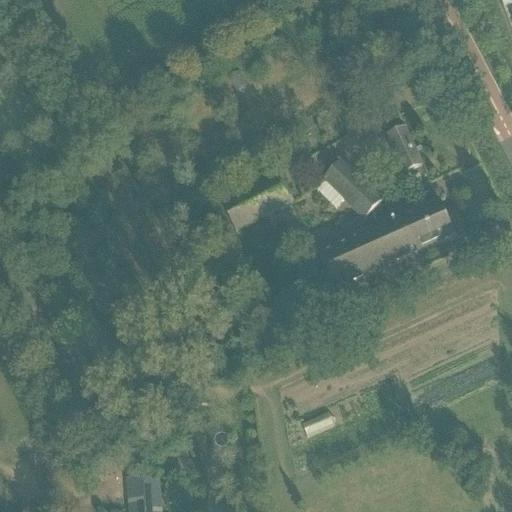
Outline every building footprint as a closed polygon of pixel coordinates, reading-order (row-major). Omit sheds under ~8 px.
[(249,87),(241,74),(240,72),(228,79),(237,94),(249,87)] [(388,138),(405,174),(423,166),(418,153),(423,150),(421,146),(416,148),(407,129),(388,138)] [(383,201),(343,160),(322,182),(324,184),(316,191),(336,211),(344,203),(363,221),(383,201)] [(279,174),(221,203),(236,233),(294,205),(279,174)] [(162,175),(154,175),(154,186),(162,186),(162,175)] [(318,256),(325,272),(334,291),(455,237),(440,202),(318,256)] [(199,238),(187,221),(176,229),(188,246),(199,238)] [(162,511),(161,476),(126,478),(128,511),(162,511)]
